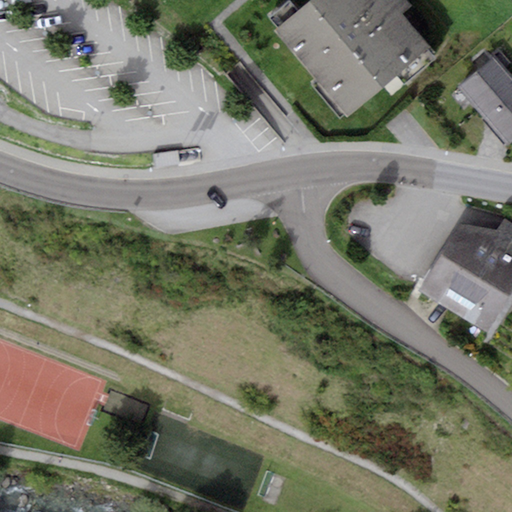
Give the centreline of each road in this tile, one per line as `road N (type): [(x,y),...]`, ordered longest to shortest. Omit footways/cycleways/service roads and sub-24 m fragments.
road 1 (track): [(0,302),(397,478),(436,511)]
road 2 (residential): [(294,174),(306,236),(329,271),(511,399)]
road 3 (residential): [(0,167),(139,196),(294,174)]
road 4 (track): [(230,139),(98,149),(0,113)]
road 5 (track): [(214,511),(88,468),(0,450)]
road 6 (residential): [(294,174),(364,167),(511,189)]
